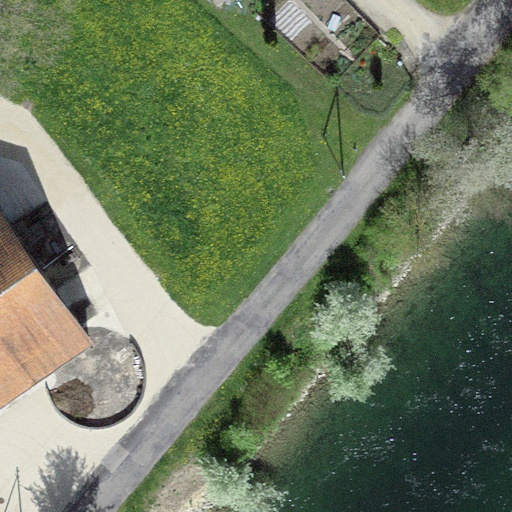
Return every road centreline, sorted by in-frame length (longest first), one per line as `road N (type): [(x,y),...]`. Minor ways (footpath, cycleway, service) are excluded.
road 1 (residential): [(509,0),(387,155),(77,511)]
road 2 (track): [(0,152),(50,180),(163,341),(210,358)]
